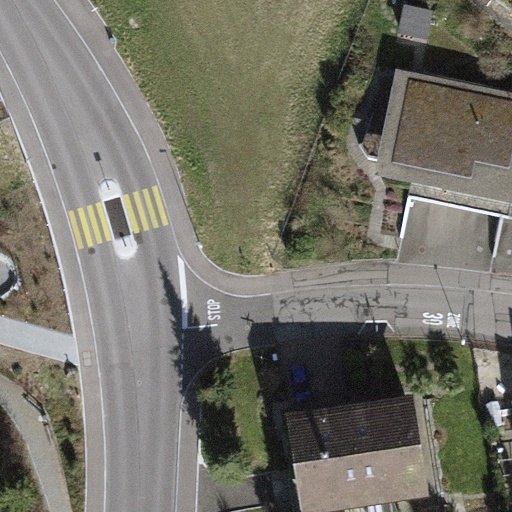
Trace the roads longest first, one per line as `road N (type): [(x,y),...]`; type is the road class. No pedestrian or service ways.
road 1 (residential): [(139,330),(356,308),(511,318)]
road 2 (tertiary): [(139,330),(105,179),(75,107),(12,0)]
road 3 (tertiary): [(143,511),(139,330)]
